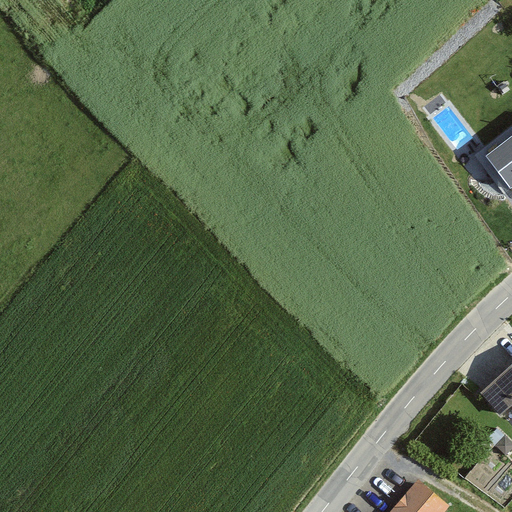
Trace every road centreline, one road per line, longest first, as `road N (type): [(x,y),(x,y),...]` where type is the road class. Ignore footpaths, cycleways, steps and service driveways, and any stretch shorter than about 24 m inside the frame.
road 1 (unclassified): [(511,292),(436,370),(321,511)]
road 2 (track): [(370,447),(489,511)]
